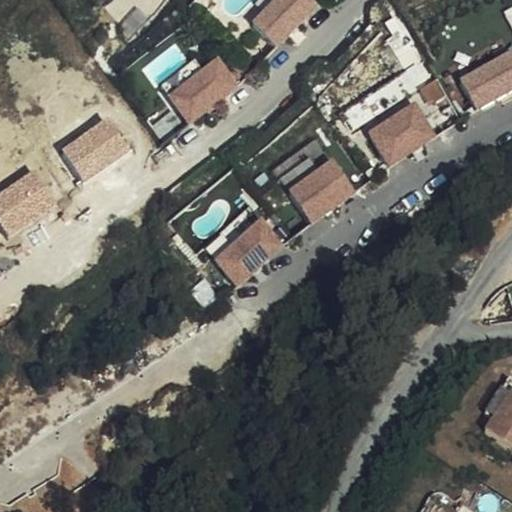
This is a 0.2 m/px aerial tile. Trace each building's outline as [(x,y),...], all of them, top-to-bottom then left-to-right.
[(278,50),(321,6),(314,0),(277,0),(253,26),(278,50)] [(511,52),(459,81),(477,113),(511,94),(511,52)] [(169,94),(187,124),(242,91),(223,61),(169,94)] [(195,63),(162,88),(168,97),(202,72),(195,63)] [(390,170),(439,137),(416,104),(367,137),(390,170)] [(286,191),(332,162),(320,142),(274,171),(286,191)] [(312,227),(358,195),(334,162),(289,194),(312,227)] [(215,263),(238,290),(287,247),(263,221),(215,263)] [(511,390),(505,387),(482,422),(491,428),(510,398),(511,399),(511,390)] [(491,428),(483,440),(511,458),(511,399),(510,398),(491,428)]
